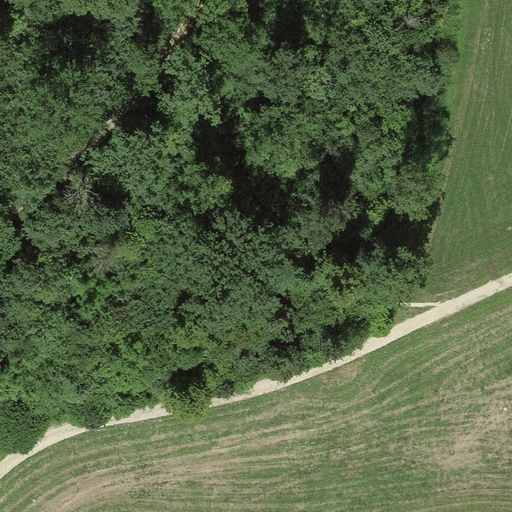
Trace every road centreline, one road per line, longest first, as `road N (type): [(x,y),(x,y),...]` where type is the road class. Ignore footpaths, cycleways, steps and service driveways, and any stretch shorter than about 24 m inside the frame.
road 1 (track): [(511,277),(258,387),(55,431),(0,472)]
road 2 (track): [(0,218),(97,136),(163,59),(197,0)]
